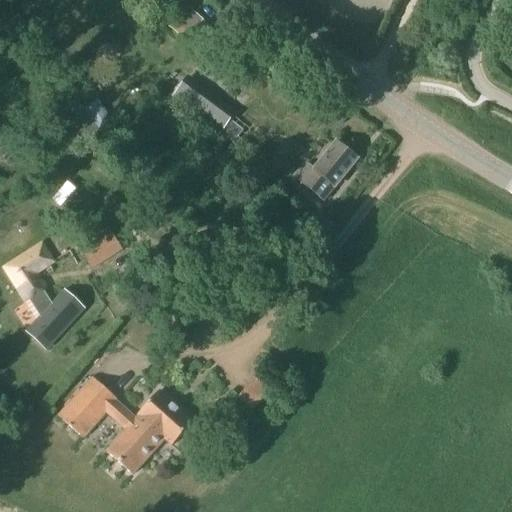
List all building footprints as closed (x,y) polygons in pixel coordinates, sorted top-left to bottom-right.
[(185,45),(202,22),(183,8),(166,30),(185,45)] [(98,40),(96,43),(95,45),(95,48),(95,51),(96,53),(97,56),(99,58),(101,59),(104,60),(107,60),(109,60),(112,59),(114,58),(116,56),(118,54),(119,51),(119,49),(119,46),(118,43),(117,41),(115,39),(112,38),(110,37),(107,36),(105,36),(102,37),(100,39),(98,40)] [(178,98),(193,112),(192,114),(220,136),(230,121),(202,100),(202,101),(186,89),(178,98)] [(83,110),(98,132),(111,123),(96,101),(83,110)] [(333,191),(355,162),(333,145),(312,172),(306,167),(294,182),(322,204),(332,190),(333,191)] [(51,267),(39,248),(2,272),(48,343),(67,331),(33,278),(51,267)] [(91,252),(79,260),(89,275),(101,267),(91,252)] [(258,373),(241,392),(252,402),(270,383),(258,373)] [(123,431),(104,453),(133,478),(164,442),(171,448),(191,425),(156,395),(133,421),(114,404),(115,402),(91,381),(57,419),(81,440),(104,415),(123,431)]
